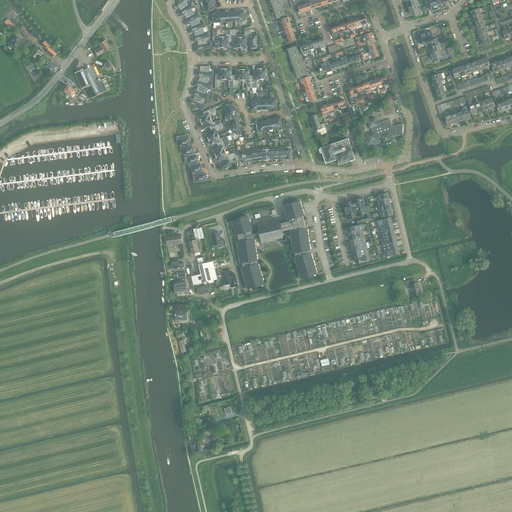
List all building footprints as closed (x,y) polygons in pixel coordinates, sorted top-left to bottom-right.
[(181,16),(184,14),(192,8),(192,9),(194,6),(192,2),(188,5),(184,0),(178,6),(181,12),(179,13),(181,16)] [(280,0),(269,0),(272,9),(282,6),(280,0)] [(300,14),(306,12),(303,5),(298,7),(297,2),(299,1),(298,0),(292,0),(293,2),(293,3),(294,5),(294,6),(295,8),(296,12),(299,11),(300,14)] [(406,1),(409,8),(416,5),(415,2),(417,1),(416,0),(409,0),(410,0),(406,1)] [(432,11),(438,9),(436,1),(432,2),(432,0),(425,2),(428,9),(431,8),(432,11)] [(439,0),(436,1),(438,9),(445,7),(444,4),(448,1),(447,0),(439,0)] [(315,1),(309,3),(311,10),(317,8),(315,1)] [(215,8),(213,3),(204,6),(203,6),(205,13),(212,10),(212,9),(214,8),(215,8)] [(309,3),(303,5),(306,12),(311,10),(309,3)] [(418,9),(416,5),(409,8),(411,14),(414,13),(415,17),(422,14),(420,8),(418,9)] [(286,16),(282,6),(272,9),(276,20),(286,16)] [(195,14),(192,9),(192,8),(184,14),(187,20),(185,21),(186,24),(189,22),(197,18),(201,16),(198,12),(195,14)] [(471,11),(473,17),(481,14),(479,8),(471,11)] [(220,22),(220,26),(222,26),(222,22),(221,22),(220,13),(215,13),(215,14),(213,14),(213,23),(216,23),(220,22)] [(473,17),(475,23),(483,20),(481,14),(473,17)] [(282,20),(284,25),(290,23),(288,17),(282,20)] [(359,19),(361,25),(363,30),(364,33),(370,31),(369,28),(366,29),(364,24),(367,23),(365,17),(359,19)] [(200,23),(197,18),(189,22),(192,28),(189,29),(191,33),(194,31),(202,27),(202,28),(206,26),(204,22),(200,23)] [(8,19),(4,22),(11,30),(15,26),(12,22),(12,23),(8,19)] [(475,23),(477,29),(485,26),(483,20),(475,23)] [(284,25),(286,31),(292,29),(290,23),(284,25)] [(19,30),(26,39),(30,35),(23,26),(19,30)] [(206,26),(202,28),(202,27),(194,31),(196,37),(193,38),(194,41),(197,40),(206,38),(209,37),(208,32),(206,26)] [(333,35),(339,33),(337,26),(331,28),(333,35)] [(477,29),(479,35),(487,32),(485,26),(477,29)] [(222,48),(222,37),(218,37),(217,29),(213,29),(213,42),(216,42),(216,48),(222,48)] [(240,48),(240,37),(236,37),(235,29),(231,30),(231,42),(234,42),(234,48),(240,48)] [(294,34),(292,29),(286,31),(287,37),(294,34)] [(505,39),(511,37),(508,29),(502,31),(505,39)] [(228,42),(231,42),(231,30),(227,30),(226,37),(222,37),(222,48),(228,48),(228,42)] [(246,42),(249,42),(250,42),(249,38),(248,31),(245,31),(244,37),(240,37),(240,48),(246,48),(246,42)] [(427,32),(418,35),(421,44),(425,42),(427,48),(429,48),(440,44),(446,42),(444,36),(433,40),(430,31),(427,32)] [(479,35),(481,40),(489,38),(487,32),(479,35)] [(365,38),(366,41),(373,39),(371,33),(361,36),(362,39),(365,38)] [(296,40),(294,34),(287,37),(289,42),(296,40)] [(14,51),(23,44),(16,36),(8,43),(14,51)] [(257,37),(249,38),(250,42),(249,42),(250,48),(257,47),(256,41),(257,41),(257,37)] [(197,40),(198,47),(195,47),(196,51),(212,48),(211,43),(207,44),(206,38),(197,40)] [(323,38),(317,40),(320,47),(320,49),(326,47),(325,45),(323,38)] [(491,44),(489,38),(481,40),(483,46),(491,44)] [(103,52),(104,52),(110,48),(105,40),(104,41),(99,44),(101,47),(95,51),(98,56),(103,52)] [(314,49),(320,47),(317,40),(312,42),(314,49)] [(56,54),(48,47),(49,46),(44,42),(42,45),(44,47),(43,47),(46,50),(45,50),(53,57),(56,54)] [(312,42),(306,44),(308,51),(314,49),(312,42)] [(300,46),(302,53),(303,55),(309,53),(308,51),(306,44),(300,46)] [(440,44),(429,48),(431,54),(439,51),(442,50),(440,44)] [(286,49),(289,59),(299,55),(296,45),(286,49)] [(370,52),(364,54),(361,56),(362,61),(366,60),(365,57),(371,55),(372,58),(378,56),(376,50),(370,52)] [(439,51),(431,54),(433,61),(444,57),(442,50),(439,51)] [(289,59),(293,69),(303,66),(299,55),(289,59)] [(359,55),(353,57),(355,64),(361,62),(359,55)] [(346,56),(341,58),(344,67),(349,65),(347,59),(346,56)] [(484,58),(481,60),(484,69),(490,66),(487,57),(486,58),(486,56),(484,57),(484,58)] [(506,58),(502,60),(506,69),(511,67),(508,58),(507,56),(505,57),(506,58)] [(479,60),(475,62),(478,71),(484,69),(481,60),(480,60),(480,58),(478,59),(479,60)] [(500,60),(497,62),(500,71),(506,69),(502,60),(501,58),(499,59),(500,60)] [(54,72),(58,66),(50,59),(45,65),(54,72)] [(473,62),(469,64),(472,73),(478,71),(475,62),(474,60),(472,61),(473,62)] [(494,73),(500,71),(497,62),(496,62),(496,60),(494,61),(494,62),(491,64),(494,73)] [(104,63),(104,65),(103,66),(104,68),(105,70),(108,71),(111,69),(112,66),(111,63),(107,62),(104,63)] [(329,62),(324,64),(324,66),(327,73),(332,71),(330,64),(329,62)] [(467,64),(464,65),(467,74),(472,73),(469,64),(468,62),(467,63),(467,64)] [(321,75),(327,73),(324,66),(324,64),(321,65),(322,67),(319,68),(321,75)] [(461,66),(458,67),(461,76),(467,74),(464,65),(463,66),(463,64),(461,65),(461,66)] [(81,70),(74,73),(81,88),(82,88),(86,86),(91,98),(104,92),(99,81),(92,66),(83,70),(81,70)] [(196,76),(200,76),(209,77),(212,78),(213,73),(209,72),(210,66),(200,66),(200,73),(197,72),(196,76)] [(306,76),(303,66),(293,69),(296,79),(306,76)] [(455,78),(461,76),(458,67),(457,68),(457,66),(455,67),(455,68),(452,69),(455,78)] [(254,75),(252,76),(252,88),(258,88),(257,80),(261,79),(260,68),(260,69),(254,70),(254,75)] [(260,68),(261,79),(269,78),(268,75),(267,75),(266,68),(260,69),(260,68)] [(220,80),(224,80),(225,69),(218,69),(218,75),(215,74),(215,87),(220,87),(220,80)] [(229,87),(233,88),(234,75),(231,75),(231,69),(225,69),(224,80),(228,80),(229,87)] [(238,80),(242,80),(243,69),(243,70),(236,69),(236,75),(234,75),(233,88),(238,88),(238,80)] [(242,80),(242,83),(246,83),(247,88),(249,88),(252,88),(252,76),(249,76),(249,70),(243,70),(243,69),(242,80)] [(439,74),(431,77),(433,83),(441,80),(443,79),(441,73),(439,74)] [(195,85),(198,86),(207,88),(211,89),(212,84),(208,83),(209,77),(200,76),(198,82),(195,82),(195,85)] [(302,79),(304,85),(311,83),(309,77),(302,79)] [(105,78),(99,81),(104,92),(110,89),(105,78)] [(433,83),(435,89),(443,86),(441,80),(433,83)] [(368,82),(363,84),(365,91),(365,93),(371,91),(368,82)] [(64,90),(63,91),(67,94),(66,95),(66,96),(68,98),(70,97),(70,96),(71,97),(74,93),(77,96),(81,90),(76,87),(74,89),(68,85),(65,88),(64,90)] [(192,94),(195,95),(204,98),(204,99),(207,100),(209,95),(205,94),(207,88),(198,86),(196,92),(193,91),(192,94)] [(354,96),(354,94),(359,93),(357,86),(349,89),(352,97),(354,96)] [(435,89),(437,95),(445,92),(443,86),(435,89)] [(306,90),(308,96),(315,94),(313,88),(306,90)] [(447,98),(445,92),(437,95),(439,100),(447,98)] [(317,100),(315,94),(308,96),(310,102),(317,100)] [(201,104),(204,99),(204,98),(195,95),(192,101),(190,100),(188,103),(203,110),(205,106),(201,104)] [(492,98),(486,100),(489,109),(490,109),(490,110),(492,110),(492,108),(495,107),(492,98)] [(486,110),(489,109),(486,100),(480,102),(483,111),(484,110),(485,112),(486,111),(486,110)] [(507,110),(510,109),(507,100),(501,102),(505,111),(506,111),(506,112),(508,112),(507,110)] [(228,102),(228,103),(227,103),(225,111),(227,111),(237,114),(236,113),(237,109),(232,108),(233,103),(228,102)] [(474,114),(477,113),(474,104),(472,104),(471,102),(468,103),(469,106),(472,115),(472,114),(473,116),(475,115),(474,114)] [(480,112),(483,111),(480,102),(474,104),(477,113),(478,112),(479,114),(481,113),(480,112)] [(502,112),(505,111),(501,102),(496,104),(499,113),(500,113),(500,114),(502,114),(502,112)] [(323,114),(329,112),(327,105),(321,107),(321,108),(320,109),(321,114),(323,113),(323,114)] [(201,123),(211,119),(209,115),(216,111),(214,107),(203,112),(204,115),(199,117),(201,123)] [(468,109),(462,111),(465,120),(466,120),(466,121),(468,121),(467,119),(471,118),(468,109)] [(227,111),(225,119),(226,122),(234,119),(233,119),(234,118),(235,119),(236,114),(237,114),(227,111)] [(462,121),(465,120),(462,111),(456,113),(459,122),(460,122),(461,123),(462,123),(462,121)] [(456,123),(459,122),(456,113),(450,115),(453,124),(454,124),(455,125),(457,125),(456,123)] [(317,115),(309,117),(314,131),(317,130),(318,130),(319,131),(321,132),(321,133),(322,135),(327,133),(324,124),(320,125),(317,115)] [(450,125),(453,124),(450,115),(445,117),(448,126),(449,127),(451,127),(450,125)] [(281,118),(276,119),(278,128),(279,128),(279,130),(285,129),(283,122),(282,123),(281,118)] [(367,121),(369,127),(370,129),(371,128),(371,129),(372,132),(366,134),(369,143),(378,140),(377,139),(381,137),(383,144),(392,141),(391,137),(397,135),(402,135),(403,124),(393,127),(390,120),(377,124),(375,118),(367,121)] [(213,122),(211,119),(201,123),(204,129),(209,127),(210,129),(222,124),(220,120),(213,122)] [(271,119),(273,129),(277,128),(278,132),(279,131),(279,130),(279,128),(278,128),(276,119),(271,120),(271,119)] [(228,127),(234,132),(240,124),(239,124),(236,121),(232,126),(230,125),(228,127)] [(262,121),(264,131),(267,130),(268,134),(270,133),(269,130),(268,130),(266,121),(262,122),(262,121)] [(223,128),(222,124),(210,129),(211,131),(206,134),(208,139),(208,140),(218,135),(217,132),(223,128)] [(240,124),(234,132),(239,136),(241,133),(240,132),(244,127),(240,124)] [(176,136),(177,140),(179,140),(180,145),(190,144),(189,138),(186,138),(185,135),(176,136)] [(220,139),(218,135),(208,140),(211,145),(216,143),(217,145),(229,140),(227,136),(220,139)] [(339,165),(355,159),(348,138),(320,148),(326,164),(336,160),(335,157),(337,156),(339,165)] [(215,156),(225,152),(224,148),(231,144),(229,140),(217,145),(219,148),(213,150),(216,156),(215,156)] [(184,155),(184,154),(194,153),(193,147),(190,147),(190,144),(180,145),(180,146),(181,146),(181,149),(183,149),(184,155)] [(248,162),(246,151),(237,152),(238,155),(239,161),(242,161),(242,163),(248,162)] [(225,152),(215,156),(216,156),(218,162),(224,159),(225,162),(232,159),(235,158),(235,155),(238,155),(237,152),(234,153),(227,155),(225,152)] [(186,164),(188,164),(189,164),(189,163),(198,162),(197,156),(194,156),(194,153),(184,154),(184,155),(186,164)] [(234,162),(232,159),(225,162),(219,164),(222,170),(225,169),(225,170),(229,168),(228,167),(231,166),(230,163),(234,162)] [(192,173),(193,173),(193,172),(202,171),(201,165),(198,165),(198,162),(189,163),(189,164),(188,164),(189,164),(189,165),(189,167),(191,167),(192,173)] [(193,172),(193,173),(193,174),(194,182),(206,181),(205,174),(202,174),(202,171),(193,172)] [(387,193),(376,196),(377,201),(389,199),(387,193)] [(357,216),(357,215),(367,213),(365,206),(363,198),(353,201),(343,203),(347,219),(357,216)] [(389,199),(377,201),(379,207),(390,204),(389,199)] [(242,268),(248,289),(264,285),(258,263),(257,264),(256,261),(257,261),(254,239),(253,239),(253,237),(255,236),(260,235),(261,241),(262,245),(277,241),(276,239),(283,237),(282,231),(285,231),(291,229),(291,230),(291,231),(294,253),(295,253),(296,257),(295,257),(301,279),(317,274),(311,253),(309,253),(309,251),(310,250),(307,228),(306,228),(305,224),(308,224),(308,225),(307,218),(306,218),(307,219),(304,220),(303,216),(304,215),(300,201),(284,206),(288,220),(289,220),(289,221),(283,223),(280,223),(279,221),(258,226),(259,233),(255,233),(252,234),(251,231),(252,230),(248,216),(232,221),(236,235),(237,235),(239,241),(238,241),(241,263),(242,263),(243,268),(242,268)] [(390,204),(379,207),(380,212),(391,209),(390,204)] [(391,209),(380,212),(381,217),(392,215),(391,209)] [(378,227),(392,224),(390,218),(377,221),(378,227)] [(380,233),(393,230),(392,224),(378,227),(380,233)] [(349,234),(363,231),(361,225),(348,228),(349,234)] [(205,238),(202,227),(196,229),(195,228),(193,229),(195,238),(198,238),(198,240),(205,238)] [(381,239),(395,236),(393,230),(380,233),(381,239)] [(363,231),(349,234),(350,240),(364,237),(363,231)] [(212,237),(211,238),(212,242),(213,241),(214,245),(221,244),(222,247),(225,246),(224,239),(220,240),(218,232),(212,234),(212,237)] [(166,236),(167,245),(179,244),(183,244),(181,235),(166,237),(166,236)] [(383,245),(396,241),(395,236),(381,239),(383,245)] [(352,246),(365,243),(364,237),(350,240),(352,246)] [(196,240),(188,242),(191,254),(199,252),(198,247),(200,247),(199,242),(197,242),(196,240)] [(384,251),(398,247),(396,241),(383,245),(384,251)] [(365,243),(352,246),(353,252),(367,249),(365,243)] [(386,257),(399,253),(398,247),(384,251),(386,257)] [(355,258),(368,254),(367,249),(353,252),(355,258)] [(368,254),(355,258),(356,264),(370,260),(368,254)] [(204,263),(203,257),(197,259),(201,274),(191,277),(193,285),(217,279),(217,277),(216,272),(213,261),(204,263)] [(180,270),(185,270),(184,263),(180,264),(179,261),(171,263),(172,270),(180,269),(180,270)] [(231,271),(222,273),(225,285),(230,284),(231,287),(238,286),(235,274),(235,276),(233,276),(232,275),(231,271)] [(173,286),(173,290),(174,290),(174,294),(187,291),(185,281),(184,278),(180,279),(181,282),(173,283),(173,286)] [(413,297),(422,294),(420,290),(418,283),(416,284),(415,280),(405,282),(407,287),(410,286),(413,297)] [(208,285),(197,288),(198,295),(210,292),(208,285)] [(175,310),(175,320),(186,320),(186,310),(175,310)] [(209,432),(213,431),(212,427),(208,428),(199,430),(200,435),(206,434),(209,433),(209,432)] [(189,454),(195,453),(194,453),(197,452),(196,445),(195,444),(194,444),(194,446),(193,446),(188,446),(189,454)]
